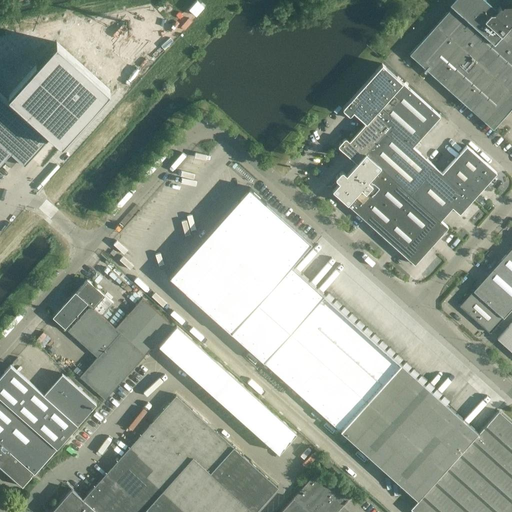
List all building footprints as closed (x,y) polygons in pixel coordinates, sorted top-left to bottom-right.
[(507,0),(495,14),(479,0),(459,0),(410,54),(491,127),(511,103),(511,3),(508,0),(507,0)] [(0,164),(11,152),(24,165),(49,137),(46,135),(48,132),(62,144),(128,70),(154,40),(126,15),(99,45),(74,22),(56,42),(33,69),(17,54),(0,72),(0,164)] [(382,63),(343,106),(344,107),(344,108),(344,110),(349,115),(350,115),(352,115),(365,126),(376,114),(413,147),(441,116),(382,63)] [(472,200),(442,173),(413,147),(376,114),(365,126),(351,142),(347,139),(346,139),(345,139),(340,145),(339,146),(340,147),(343,151),(344,150),(359,163),(367,153),(441,220),(453,207),(460,214),(472,200)] [(467,145),(442,173),(472,200),(497,172),(467,145)] [(367,153),(359,163),(348,175),(344,171),(343,171),(341,171),(337,177),(336,178),(337,179),(338,180),(331,188),(415,264),(448,227),(441,220),(367,153)] [(249,187),(169,277),(263,361),(324,294),(291,265),(311,242),(250,188),(249,187)] [(511,248),(487,276),(477,287),(474,287),(474,290),(460,306),(490,333),(511,309),(511,248)] [(105,399),(145,354),(171,324),(142,298),(115,327),(102,315),(113,302),(106,297),(87,279),(76,292),(75,292),(53,316),(98,357),(80,376),(105,399)] [(324,294),(263,361),(341,430),(401,364),(324,294)] [(511,321),(497,338),(511,351),(511,321)] [(176,325),(159,345),(210,391),(228,372),(176,325)] [(43,394),(10,364),(0,375),(0,431),(19,448),(39,467),(96,403),(62,373),(43,394)] [(511,511),(511,422),(499,411),(479,433),(448,405),(401,364),(341,430),(419,500),(411,509),(414,511),(511,511)] [(296,433),(228,372),(210,391),(279,452),(296,433)] [(176,395),(85,496),(83,499),(72,489),(50,511),(255,511),(270,496),(278,487),(176,395)] [(0,431),(0,466),(1,468),(19,448),(0,431)] [(19,448),(1,468),(22,486),(31,476),(31,475),(33,472),(34,473),(39,467),(19,448)] [(325,455),(320,461),(328,469),(333,463),(325,455)] [(316,473),(295,496),(281,511),(336,511),(350,497),(332,480),(329,484),(316,473)]
